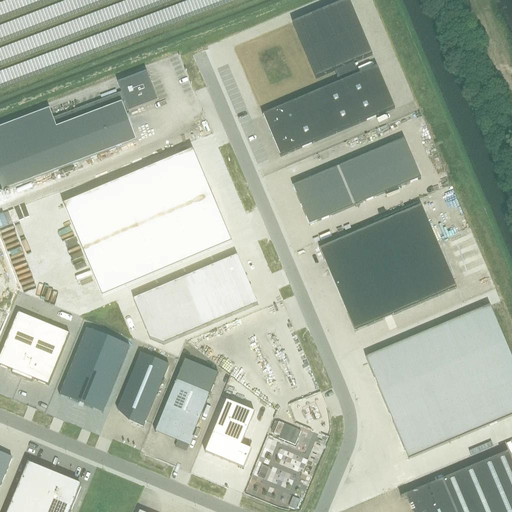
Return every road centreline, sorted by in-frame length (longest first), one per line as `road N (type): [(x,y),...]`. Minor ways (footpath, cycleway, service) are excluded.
road 1 (residential): [(198,52),(349,412),(347,447),(320,511)]
road 2 (residential): [(0,417),(230,511)]
